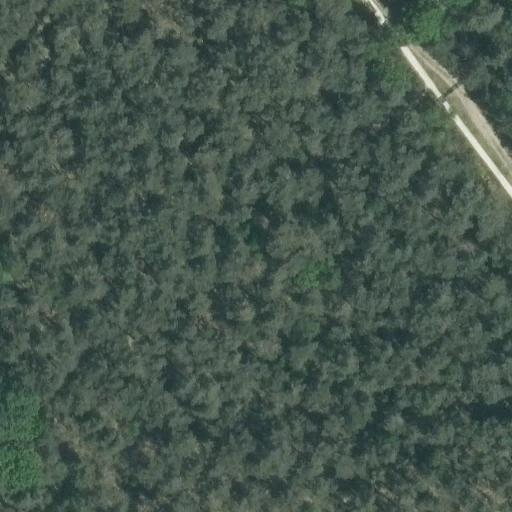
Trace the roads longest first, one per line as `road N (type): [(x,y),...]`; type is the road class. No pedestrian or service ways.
road 1 (track): [(432,85),(0,336)]
road 2 (track): [(392,0),(511,167)]
